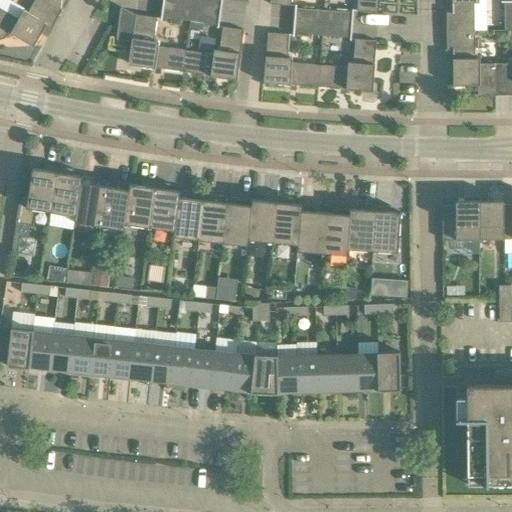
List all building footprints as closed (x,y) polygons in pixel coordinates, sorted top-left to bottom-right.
[(19,20),(0,8),(0,39),(4,40),(9,33),(34,48),(47,26),(52,29),(61,12),(40,0),(36,0),(28,13),(24,11),(19,20)] [(40,0),(61,12),(68,0),(40,0)] [(163,0),(163,5),(192,9),(193,0),(163,0)] [(193,0),(192,9),(221,13),(223,1),(217,0),(193,0)] [(358,0),(357,12),(379,13),(379,0),(358,0)] [(447,13),(447,32),(475,32),(474,4),(479,3),(479,0),(452,0),(452,13),(447,13)] [(192,9),(163,5),(161,18),(190,22),(192,9)] [(192,9),(190,22),(219,26),(221,13),(192,9)] [(294,21),(323,23),(324,11),(295,9),(294,21)] [(323,23),(352,26),(353,13),(324,11),(323,23)] [(116,39),(132,41),(136,16),(120,13),(116,39)] [(183,73),(186,51),(158,47),(159,43),(154,42),(157,19),(136,16),(132,41),(129,65),(155,69),(183,73)] [(322,36),(323,23),(294,21),(293,34),(322,36)] [(352,26),(323,23),(322,36),(351,38),(352,26)] [(241,54),(244,31),(223,28),(219,51),(214,51),(214,55),(186,51),(183,73),(237,80),(241,54)] [(475,32),(447,32),(447,51),(453,50),(453,87),(478,86),(478,96),(508,96),(507,64),(480,65),(480,59),(475,59),(475,32)] [(289,35),(268,33),(264,84),(318,88),(320,66),(292,64),(292,59),(287,59),(289,35)] [(505,43),(505,33),(495,33),(495,43),(505,43)] [(200,48),(216,50),(217,39),(202,37),(200,48)] [(376,42),(355,40),(353,64),(348,63),(348,68),(320,66),(318,88),(373,92),(375,65),(376,42)] [(327,60),(344,63),(346,50),(330,47),(327,60)] [(37,210),(51,213),(59,167),(44,165),(43,171),(33,169),(28,200),(20,198),(16,223),(31,226),(34,226),(37,210)] [(59,167),(51,213),(75,217),(74,223),(75,223),(82,177),(73,176),(74,170),(59,167)] [(82,177),(75,223),(99,227),(105,187),(96,186),(97,180),(82,177)] [(131,185),(124,230),(125,225),(150,228),(156,182),(141,180),(140,186),(131,185)] [(173,237),(174,237),(180,192),(170,190),(171,185),(156,182),(150,228),(174,231),(173,237)] [(99,227),(124,230),(131,185),(116,183),(115,189),(105,187),(99,227)] [(180,192),(174,237),(199,240),(204,195),(180,192)] [(204,195),(199,240),(223,243),(228,197),(204,195)] [(253,200),(247,246),(248,246),(249,240),(273,243),(278,197),(263,196),(262,202),(253,200)] [(228,197),(223,243),(247,246),(253,200),(228,197)] [(278,197),(273,243),(297,245),(297,251),(298,251),(302,205),(292,205),(293,199),(278,197)] [(443,241),(480,240),(480,202),(456,203),(456,207),(442,207),(443,241)] [(480,240),(504,240),(504,206),(504,202),(480,202),(480,240)] [(351,210),(347,256),(348,256),(348,250),(373,251),(376,205),(361,204),(360,210),(351,210)] [(302,205),(298,251),(322,254),(326,214),(316,213),(316,207),(302,205)] [(376,205),(373,251),(398,253),(401,213),(390,212),(390,206),(376,205)] [(326,214),(322,254),(347,256),(351,210),(336,208),(335,214),(326,214)] [(49,280),(63,282),(65,271),(50,269),(49,280)] [(80,285),(89,285),(90,271),(81,271),(80,285)] [(107,287),(109,275),(94,273),(93,285),(107,287)] [(132,289),(133,279),(118,277),(117,287),(132,289)] [(387,297),(388,280),(372,279),(371,296),(387,297)] [(21,294),(37,296),(38,286),(22,284),(21,294)] [(50,287),(38,286),(37,296),(49,297),(50,287)] [(499,286),(499,299),(511,299),(511,286),(499,286)] [(216,300),(217,288),(208,287),(206,299),(216,300)] [(447,297),(458,296),(457,287),(447,287),(447,297)] [(217,288),(216,300),(235,302),(237,290),(217,288)] [(65,299),(77,300),(78,290),(66,289),(65,299)] [(91,292),(78,290),(77,300),(90,301),(91,292)] [(348,300),(358,301),(359,293),(349,292),(348,300)] [(105,303),(118,305),(119,295),(106,294),(105,303)] [(131,296),(119,295),(118,305),(130,306),(131,296)] [(146,308),(158,309),(160,300),(147,298),(146,308)] [(172,301),(160,300),(158,309),(171,310),(172,301)] [(186,312),(199,313),(200,304),(188,303),(186,312)] [(213,305),(200,304),(199,313),(212,315),(213,305)] [(270,305),(260,305),(260,323),(270,323),(270,305)] [(365,316),(377,316),(377,306),(365,307),(365,316)] [(393,306),(377,306),(377,316),(394,315),(393,306)] [(240,318),(241,309),(228,307),(227,317),(240,318)] [(324,317),(337,317),(336,307),(324,308),(324,317)] [(349,307),(336,307),(337,317),(349,317),(349,307)] [(308,308),(295,309),(296,318),(308,318),(308,308)] [(283,319),(296,318),(295,309),(283,309),(283,319)] [(7,367),(28,369),(32,332),(11,329),(7,367)] [(30,368),(49,370),(53,336),(33,333),(33,332),(32,332),(28,369),(29,369),(30,368)] [(73,338),(53,336),(49,370),(69,372),(73,338)] [(93,340),(73,338),(69,372),(89,374),(93,340)] [(114,342),(93,340),(89,374),(110,376),(114,342)] [(134,345),(114,342),(110,376),(130,379),(134,345)] [(154,347),(134,345),(130,379),(150,381),(154,347)] [(175,349),(154,347),(150,381),(171,383),(175,349)] [(195,351),(175,349),(171,383),(191,385),(195,351)] [(215,354),(195,351),(191,385),(211,388),(215,354)] [(377,355),(358,356),(359,391),(378,390),(378,392),(380,392),(378,353),(377,353),(377,355)] [(399,353),(378,353),(380,392),(401,391),(399,353)] [(236,356),(215,354),(211,388),(232,390),(236,356)] [(255,358),(236,356),(232,390),(251,392),(251,394),(252,394),(256,356),(255,356),(255,358)] [(276,357),(256,356),(252,394),(277,395),(276,357)] [(358,356),(337,357),(339,391),(359,391),(358,356)] [(278,393),(298,392),(297,358),(277,359),(277,357),(276,357),(277,395),(278,395),(278,393)] [(337,357),(317,358),(318,392),(339,391),(337,357)] [(317,358),(297,358),(298,392),(318,392),(317,358)] [(511,385),(467,386),(467,419),(456,420),(456,422),(467,422),(467,476),(486,475),(486,487),(488,487),(488,475),(507,475),(507,486),(511,485),(511,385)]
